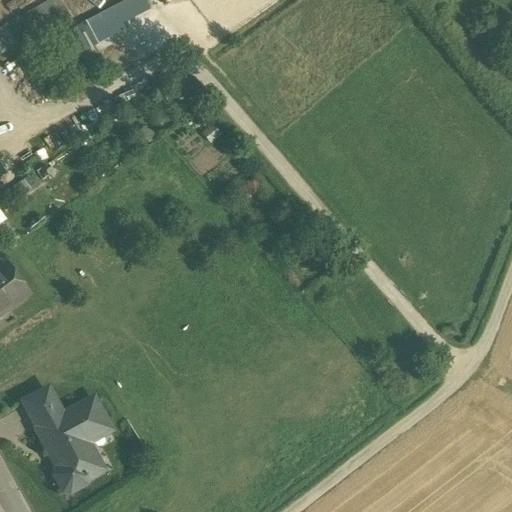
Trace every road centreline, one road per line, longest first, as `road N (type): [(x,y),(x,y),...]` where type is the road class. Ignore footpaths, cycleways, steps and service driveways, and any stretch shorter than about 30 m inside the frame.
road 1 (track): [(0,82),(10,98),(71,107),(182,57),(206,75),(441,349),(511,387)]
road 2 (track): [(290,511),(470,367),(511,276)]
